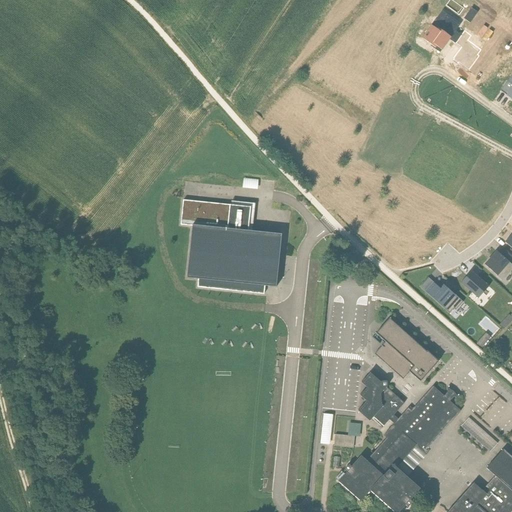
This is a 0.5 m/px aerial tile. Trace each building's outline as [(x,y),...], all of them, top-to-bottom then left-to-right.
[(511,73),(500,91),(511,100),(511,73)] [(243,179),(242,189),(257,190),(258,180),(243,179)] [(250,207),(230,205),(183,200),(180,225),(192,226),(187,278),(198,279),(198,287),(264,294),(264,286),(276,287),(281,235),(252,231),(248,231),(250,207)] [(248,231),(252,231),(255,204),(231,201),(230,205),(250,207),(248,231)] [(499,254),(509,263),(511,259),(511,257),(503,250),(499,254)] [(511,265),(509,263),(499,254),(496,252),(484,265),(502,281),(511,269),(511,265)] [(471,271),(460,283),(478,299),(488,287),(471,271)] [(424,292),(433,282),(428,278),(420,288),(424,292)] [(433,282),(424,292),(449,314),(453,309),(455,311),(463,302),(443,285),(440,288),(433,282)] [(511,318),(508,315),(499,325),(503,329),(511,318)] [(372,337),(371,338),(381,347),(374,354),(402,380),(408,372),(420,382),(438,361),(427,351),(426,352),(390,319),(390,318),(375,334),(385,342),(382,346),(372,337)] [(478,340),(484,346),(492,337),(487,332),(478,340)] [(346,472),(338,481),(360,501),(369,490),(393,511),(398,511),(405,505),(407,507),(412,502),(410,500),(419,489),(406,477),(427,455),(424,452),(460,411),(449,401),(453,398),(457,397),(454,397),(447,391),(447,388),(447,393),(443,396),(432,387),(411,411),(408,408),(398,419),(393,415),(404,403),(386,388),(387,387),(386,382),(381,382),(381,383),(369,373),(369,374),(361,383),(361,382),(360,383),(367,388),(360,395),(359,395),(359,396),(366,402),(358,411),(357,410),(357,411),(369,422),(373,417),(383,426),(389,420),(393,424),(383,436),(386,438),(366,461),(360,456),(351,467),(349,465),(349,464),(343,471),(344,471),(345,471),(346,472)] [(323,414),(320,444),(330,445),(332,415),(323,414)] [(468,418),(460,427),(490,453),(497,444),(468,418)] [(334,435),(334,447),(353,448),(354,437),(359,437),(360,425),(349,424),(348,436),(334,435)] [(510,511),(511,510),(511,457),(503,450),(486,469),(495,476),(482,491),(473,483),(447,511),(510,511)]
